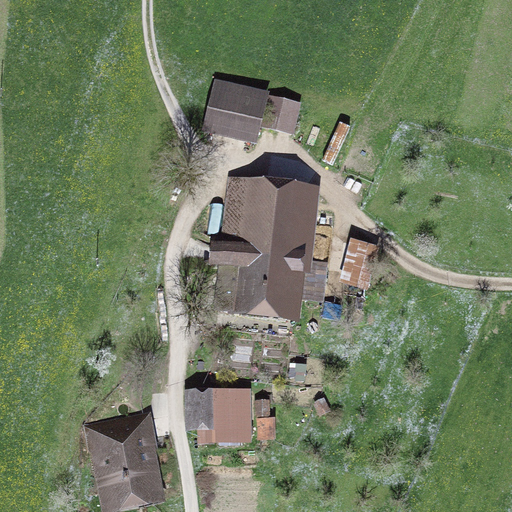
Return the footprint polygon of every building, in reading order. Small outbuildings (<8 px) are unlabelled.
[(261,97),(217,87),(209,126),(212,127),(253,136),(261,97)] [(261,128),(291,134),(297,105),(267,99),(261,128)] [(291,314),(303,192),(225,185),(219,247),(210,247),(208,264),(215,265),(214,270),(221,271),(218,307),(291,314)] [(350,240),(339,284),(363,290),(374,246),(350,240)] [(191,395),(193,425),(218,423),(219,429),(239,428),(237,392),(191,395)] [(273,401),(256,402),(258,441),(274,440),(273,401)] [(111,503),(152,495),(140,439),(100,448),(111,503)]
